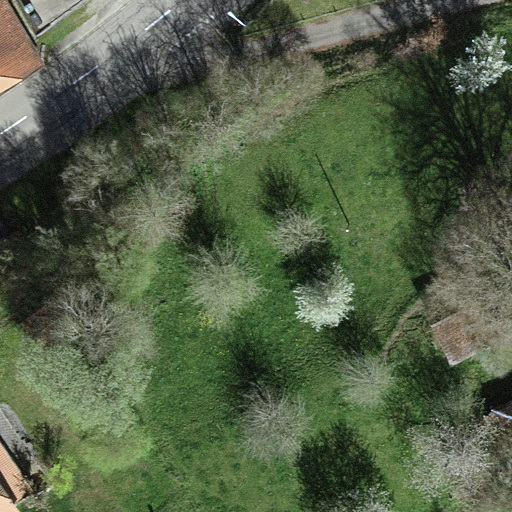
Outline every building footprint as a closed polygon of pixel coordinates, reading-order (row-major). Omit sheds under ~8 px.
[(0,0),(0,87),(43,63),(6,0),(0,0)] [(478,297),(430,318),(449,361),(497,340),(478,297)] [(22,325),(42,352),(74,328),(54,301),(22,325)] [(511,393),(479,410),(497,445),(511,437),(511,393)] [(0,511),(26,511),(17,498),(32,487),(0,440),(0,511)]
